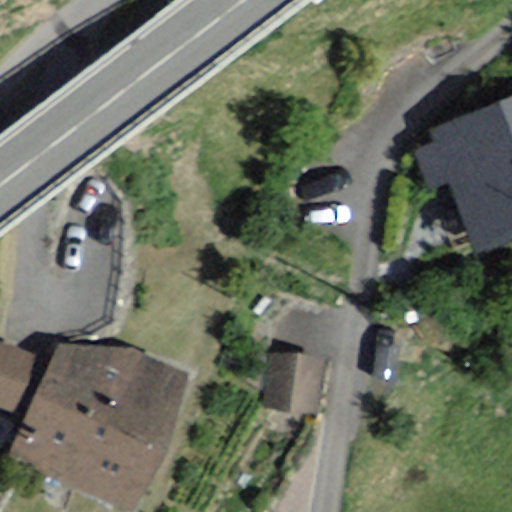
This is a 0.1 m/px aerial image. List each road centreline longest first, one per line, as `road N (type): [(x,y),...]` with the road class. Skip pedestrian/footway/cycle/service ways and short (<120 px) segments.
road 1 (residential): [(327,511),(374,193),(420,107),(511,29)]
road 2 (secondary): [(0,186),(246,0)]
road 3 (residential): [(99,0),(0,94)]
